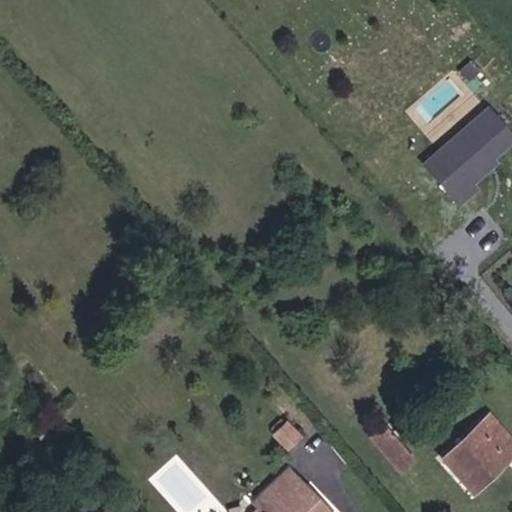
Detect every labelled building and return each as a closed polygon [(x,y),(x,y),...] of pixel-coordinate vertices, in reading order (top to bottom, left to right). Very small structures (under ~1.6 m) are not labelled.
[(511,138),(511,136),(485,106),(419,163),(457,207),(475,192),(469,185),(495,162),(491,157),(511,138)] [(443,456),(464,481),(476,495),(495,478),(511,462),(511,432),(493,412),(443,456)] [(287,452),(302,438),(288,422),(273,436),(287,452)] [(364,438),(390,466),(405,452),(379,424),(364,438)] [(252,504),(257,509),(253,511),(332,511),(292,467),(252,504)]
